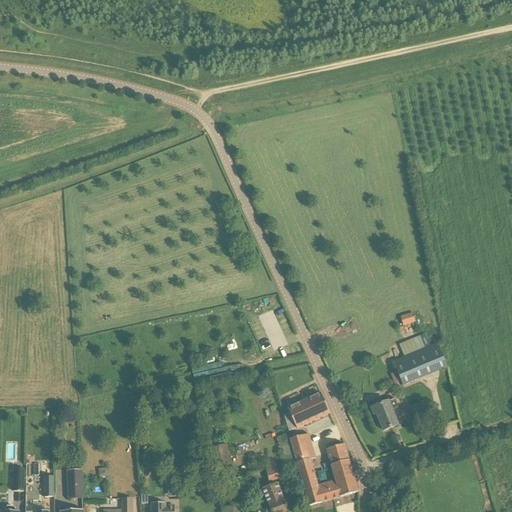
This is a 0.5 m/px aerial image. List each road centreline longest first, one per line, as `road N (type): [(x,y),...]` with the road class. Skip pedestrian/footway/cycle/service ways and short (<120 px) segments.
road 1 (unclassified): [(365,511),(357,451),(240,193)]
road 2 (track): [(511,27),(207,94)]
road 3 (unclassified): [(0,67),(111,83),(195,110),(214,132),(240,193)]
road 4 (track): [(0,51),(144,74),(207,94)]
road 5 (track): [(362,468),(511,419)]
